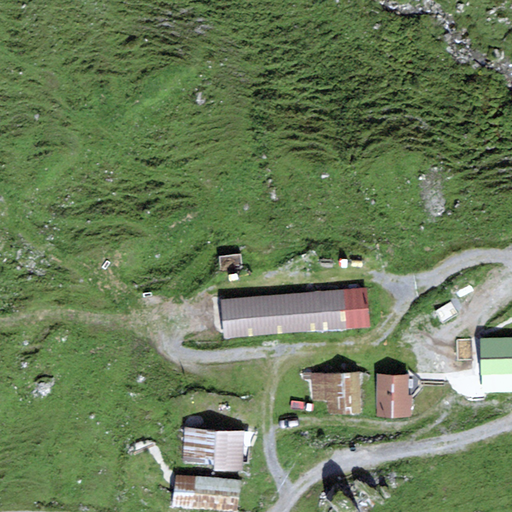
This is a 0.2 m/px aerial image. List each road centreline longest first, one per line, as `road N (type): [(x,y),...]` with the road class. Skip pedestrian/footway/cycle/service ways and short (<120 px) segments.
road 1 (track): [(511,256),(469,260),(433,276),(370,338),(280,352),(189,358),(150,325),(73,313),(0,321)]
road 2 (track): [(269,431),(309,422),(395,425),(434,413),(452,395),(449,335),(511,280)]
road 3 (track): [(415,288),(360,271),(240,284),(170,318),(170,348)]
road 4 (track): [(511,424),(328,467),(279,511)]
road 5 (track): [(150,325),(106,283),(36,241),(0,188)]
road 6 (track): [(289,499),(270,448),(268,409),(280,352)]
